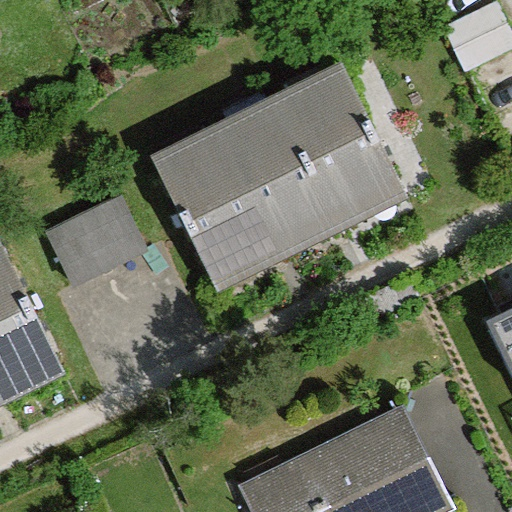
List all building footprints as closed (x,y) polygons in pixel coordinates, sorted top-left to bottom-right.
[(290,114),(336,209),(400,178),(353,83),(290,114)] [(238,139),(279,119),(266,93),(225,113),(238,139)] [(226,145),(275,241),(336,209),(290,114),(279,119),(238,139),(226,145)] [(226,145),(165,177),(212,272),(275,241),(226,145)] [(147,249),(124,203),(52,239),(74,284),(147,249)] [(0,380),(57,353),(10,258),(0,263),(0,380)] [(403,420),(268,488),(279,511),(425,511),(443,503),(403,420)]
